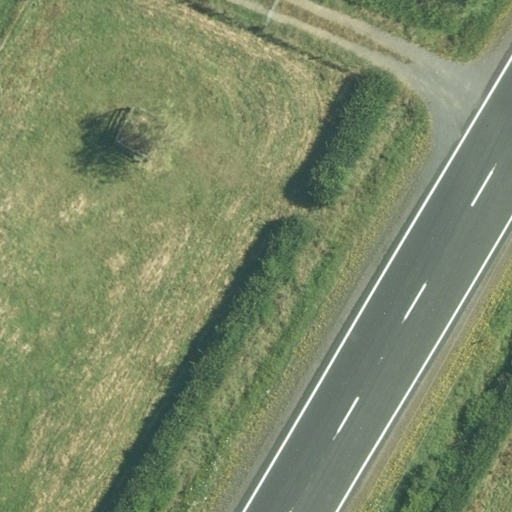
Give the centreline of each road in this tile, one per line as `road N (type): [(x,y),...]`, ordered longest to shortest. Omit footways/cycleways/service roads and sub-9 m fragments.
road 1 (unclassified): [(511,138),(291,511)]
road 2 (track): [(511,117),(208,0)]
